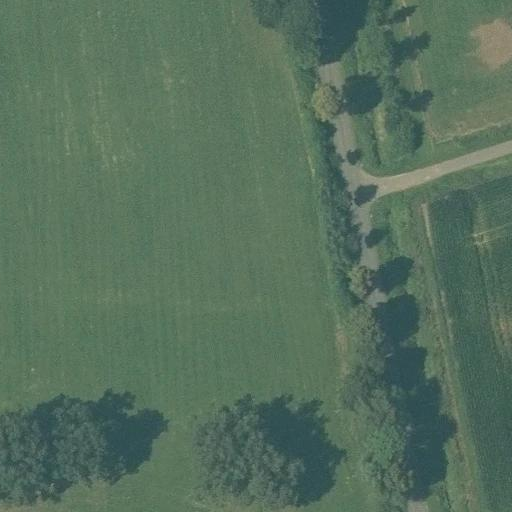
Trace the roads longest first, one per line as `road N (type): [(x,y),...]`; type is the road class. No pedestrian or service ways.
road 1 (residential): [(417,511),(358,197)]
road 2 (residential): [(358,197),(321,0)]
road 3 (residential): [(511,148),(358,197)]
